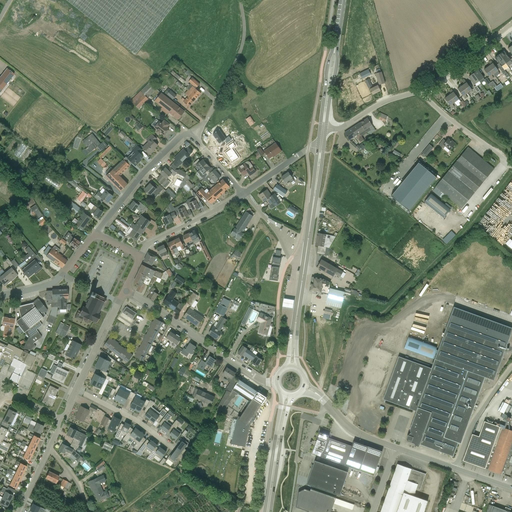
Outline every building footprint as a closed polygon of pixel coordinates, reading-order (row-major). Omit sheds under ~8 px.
[(65,0),(135,55),(178,0),(65,0)] [(499,54),(498,54),(505,63),(510,60),(504,51),(502,52),(499,54)] [(505,63),(498,54),(499,54),(496,56),(496,57),(495,58),(501,67),(505,63)] [(498,71),(491,61),(488,62),(490,65),(488,67),(494,74),(498,71)] [(484,70),(491,80),(493,78),(492,75),(494,74),(488,67),(484,70)] [(368,69),(368,70),(367,68),(359,72),(360,74),(362,78),(370,74),(368,69)] [(0,91),(14,75),(7,69),(0,77),(0,91)] [(478,70),(473,73),(479,81),(481,84),(485,81),(488,85),(489,86),(490,87),(492,86),(487,78),(484,80),(483,78),(478,70)] [(385,83),(383,79),(381,72),(378,73),(376,74),(379,85),(385,83)] [(180,78),(175,73),(174,75),(179,80),(183,84),(185,82),(181,77),(180,78)] [(475,84),(479,81),(473,73),(469,77),(474,84),(475,84)] [(189,81),(191,83),(186,88),(189,90),(191,92),(190,93),(196,99),(201,93),(196,89),(200,84),(192,78),(189,81)] [(365,80),(370,89),(372,95),(381,91),(378,85),(374,87),(374,85),(376,84),(374,79),(370,80),(369,79),(365,80)] [(467,93),(472,90),(465,80),(462,82),(464,84),(462,86),(467,93)] [(497,86),(496,86),(493,81),(491,83),(494,88),(497,92),(503,87),(501,84),(497,86)] [(149,82),(137,95),(141,98),(140,99),(144,103),(148,99),(147,98),(156,89),(149,82)] [(244,85),(239,83),(233,93),(238,96),(244,86),(243,86),(244,85)] [(457,89),(465,99),(467,97),(465,95),(467,93),(462,86),(457,89)] [(168,89),(165,93),(173,100),(176,96),(168,89)] [(459,99),(452,89),(449,91),(451,94),(449,95),(454,102),(454,103),(456,105),(460,102),(459,99)] [(184,102),(183,102),(189,107),(196,99),(190,93),(191,92),(189,90),(185,94),(188,97),(185,100),(183,98),(181,100),(184,102)] [(178,120),(184,112),(161,93),(155,101),(178,120)] [(141,98),(137,95),(130,102),(138,109),(144,103),(140,99),(141,98)] [(452,108),(454,107),(452,104),(454,103),(454,102),(449,95),(444,99),(452,108)] [(377,118),(382,120),(385,121),(387,116),(380,113),(377,118)] [(372,125),(368,118),(360,123),(364,130),(365,130),(367,133),(371,135),(372,133),(376,131),(374,128),(372,125)] [(170,125),(164,120),(161,124),(159,122),(155,128),(164,135),(168,129),(167,128),(170,125)] [(344,133),(349,140),(354,137),(355,137),(359,144),(364,141),(362,137),(367,133),(365,130),(364,130),(360,123),(344,133)] [(213,135),(213,136),(214,138),(215,138),(219,144),(224,140),(226,144),(231,140),(229,136),(226,139),(219,130),(213,134),(213,135)] [(82,142),(87,148),(86,149),(89,153),(92,150),(93,151),(97,147),(101,152),(108,146),(104,141),(100,144),(92,134),(82,142)] [(158,145),(154,141),(156,139),(152,134),(146,140),(149,142),(143,148),(150,155),(154,150),(153,150),(158,145)] [(443,139),(439,145),(443,149),(445,146),(450,150),(455,144),(452,141),(451,142),(448,139),(446,141),(443,139)] [(20,143),(15,156),(21,158),(26,145),(20,143)] [(231,161),(232,162),(239,158),(232,148),(236,146),(233,143),(228,146),(230,149),(225,153),(230,159),(229,159),(231,162),(231,161)] [(281,151),(276,143),(264,151),(269,158),(276,154),(276,155),(281,151)] [(143,157),(139,152),(141,150),(137,145),(132,150),(134,152),(128,158),(135,166),(139,163),(138,162),(143,157)] [(99,158),(101,159),(112,149),(110,146),(99,157),(99,158)] [(426,156),(432,150),(427,146),(422,153),(426,156)] [(439,196),(442,192),(461,209),(475,192),(475,193),(494,169),(493,168),(490,166),(487,163),(486,162),(486,163),(483,160),(482,159),(479,157),(479,156),(475,154),(471,150),(468,148),(468,147),(435,187),(432,191),(439,196)] [(190,155),(189,155),(192,152),(188,148),(185,151),(183,149),(179,154),(185,160),(190,155)] [(173,164),(177,168),(180,164),(181,165),(185,160),(179,154),(174,159),(176,160),(173,164)] [(101,159),(99,158),(96,161),(103,168),(106,164),(101,159)] [(111,167),(109,169),(106,172),(106,176),(121,191),(128,184),(120,176),(130,166),(124,160),(124,159),(113,170),(111,167)] [(198,159),(194,163),(196,166),(196,165),(200,170),(207,164),(204,161),(204,162),(202,160),(200,161),(198,159)] [(237,168),(239,170),(243,176),(248,173),(250,176),(256,172),(252,166),(253,166),(250,162),(249,162),(248,161),(246,162),(237,168)] [(392,197),(410,212),(437,179),(419,163),(392,197)] [(203,179),(205,178),(210,173),(208,171),(210,169),(208,167),(209,166),(207,164),(200,170),(197,172),(203,179)] [(171,181),(170,180),(177,173),(185,178),(187,174),(179,169),(178,170),(174,170),(174,171),(170,168),(168,170),(165,168),(160,173),(162,175),(170,183),(171,181)] [(206,179),(209,176),(215,183),(219,180),(218,179),(221,177),(214,170),(215,170),(214,169),(210,173),(205,178),(206,179)] [(281,177),(285,183),(289,180),(291,183),(294,181),(292,178),(288,172),(281,177)] [(165,188),(165,187),(170,183),(162,175),(157,180),(165,188)] [(29,177),(26,181),(26,182),(24,184),(29,188),(31,186),(30,185),(33,181),(29,177)] [(212,195),(216,200),(225,192),(224,191),(229,187),(223,180),(223,179),(222,180),(223,180),(218,184),(210,191),(213,195),(212,195)] [(195,186),(189,180),(186,182),(192,188),(195,186)] [(157,195),(163,189),(160,185),(156,189),(150,184),(144,190),(150,195),(154,192),(157,195)] [(273,189),(280,194),(279,195),(283,197),(286,192),(276,185),(273,189)] [(176,196),(169,189),(170,187),(169,186),(167,188),(168,188),(165,190),(174,198),(176,196)] [(102,203),(104,200),(108,203),(113,196),(109,193),(112,191),(107,187),(104,190),(106,191),(103,195),(99,192),(96,195),(95,197),(102,203)] [(511,187),(502,200),(511,208),(511,187)] [(211,204),(216,200),(212,195),(213,195),(210,191),(207,194),(202,188),(196,193),(201,199),(204,196),(211,204)] [(273,202),(275,206),(281,203),(275,193),(271,196),(267,190),(259,195),(263,202),(266,200),(270,204),(273,202)] [(81,203),(87,195),(83,192),(82,192),(76,200),(81,203)] [(187,204),(190,209),(192,208),(193,211),(199,208),(197,203),(200,202),(197,196),(194,192),(192,193),(196,200),(187,204)] [(450,209),(444,205),(431,194),(424,202),(443,218),(450,210),(450,209)] [(129,208),(134,212),(136,209),(137,209),(141,212),(141,213),(146,207),(140,202),(138,205),(134,201),(129,208)] [(78,212),(82,207),(75,202),(72,207),(70,210),(75,214),(77,211),(78,212)] [(168,213),(175,210),(171,202),(166,208),(168,213)] [(188,215),(186,211),(190,209),(187,204),(186,202),(180,205),(182,208),(178,210),(178,209),(175,210),(177,214),(180,213),(182,218),(188,215)] [(29,209),(32,212),(31,213),(35,220),(42,215),(37,208),(35,205),(29,209)] [(103,212),(98,208),(95,206),(90,212),(94,214),(94,215),(98,218),(103,212)] [(288,210),(295,214),(298,210),(291,206),(288,210)] [(255,213),(254,213),(250,211),(251,209),(249,208),(248,209),(248,208),(246,212),(253,216),(255,213)] [(230,235),(239,240),(244,233),(243,232),(253,216),(246,212),(235,228),(235,227),(230,235)] [(76,225),(83,230),(91,218),(84,213),(76,225)] [(169,215),(163,218),(167,225),(173,222),(172,220),(176,217),(174,213),(169,215)] [(141,219),(136,226),(133,223),(130,227),(133,229),(141,235),(150,222),(141,215),(139,218),(141,219)] [(43,218),(38,222),(41,226),(46,223),(43,218)] [(117,219),(116,220),(127,228),(128,227),(117,219)] [(137,241),(141,235),(133,229),(129,236),(137,241)] [(197,242),(200,241),(195,230),(189,233),(192,240),(195,239),(197,242)] [(443,240),(447,244),(456,234),(452,231),(443,240)] [(183,236),(188,247),(191,246),(189,242),(192,240),(189,233),(183,236)] [(333,236),(326,235),(317,233),(316,244),(315,245),(318,246),(322,247),(326,247),(329,248),(336,237),(333,236)] [(66,241),(69,244),(76,249),(80,243),(70,236),(66,241)] [(511,240),(508,236),(503,241),(511,249),(511,248),(511,240)] [(182,250),(184,248),(179,238),(173,241),(177,248),(180,246),(182,250)] [(167,243),(173,254),(175,253),(175,254),(179,252),(177,248),(173,241),(167,243)] [(166,251),(167,251),(164,245),(157,249),(161,257),(168,254),(166,251)] [(46,256),(62,268),(67,261),(61,257),(62,256),(58,253),(60,250),(54,246),(52,249),(48,246),(42,254),(46,256)] [(326,247),(322,247),(318,246),(316,254),(321,255),(325,255),(326,247)] [(22,258),(28,265),(34,273),(35,273),(34,272),(38,269),(38,270),(41,268),(33,258),(36,256),(28,247),(25,250),(28,253),(22,258)] [(206,248),(203,250),(208,261),(211,259),(206,248)] [(242,253),(236,250),(231,256),(238,260),(242,253)] [(152,265),(156,257),(148,253),(144,261),(152,265)] [(280,258),(275,257),(273,257),(271,267),(270,276),(269,280),(278,281),(278,277),(277,277),(279,268),(280,263),(281,258),(280,258)] [(171,262),(169,258),(162,261),(164,266),(171,262)] [(18,266),(13,259),(10,262),(13,265),(15,268),(18,266)] [(321,259),(317,267),(326,272),(328,268),(331,270),(333,266),(323,260),(321,259)] [(34,273),(28,265),(21,270),(28,278),(34,273)] [(153,276),(154,276),(160,279),(162,274),(156,271),(142,265),(139,272),(134,283),(139,285),(136,291),(141,293),(145,285),(148,286),(150,283),(151,283),(152,279),(154,276),(153,276)] [(328,268),(326,272),(334,277),(335,274),(340,277),(343,272),(338,269),(333,266),(331,270),(328,268)] [(4,273),(11,281),(11,280),(15,277),(15,278),(18,275),(15,272),(11,268),(4,273)] [(168,274),(166,271),(162,274),(160,279),(161,279),(166,281),(169,276),(168,274)] [(4,273),(0,276),(0,280),(5,286),(11,281),(4,273)] [(185,281),(178,275),(174,280),(182,286),(185,281)] [(311,283),(310,284),(309,291),(321,293),(321,292),(322,286),(323,279),(314,277),(313,283),(311,283)] [(323,279),(322,286),(321,292),(329,293),(326,305),(341,308),(345,292),(329,288),(330,287),(330,283),(323,279)] [(149,294),(150,294),(148,297),(153,301),(158,294),(157,293),(159,291),(153,287),(149,294)] [(68,299),(67,289),(57,290),(57,302),(57,307),(59,307),(59,310),(60,310),(66,309),(66,299),(68,299)] [(52,291),(46,291),(46,303),(46,304),(51,304),(51,308),(54,307),(54,310),(54,312),(56,312),(57,310),(57,307),(57,302),(57,290),(52,290),(52,291)] [(91,321),(92,322),(95,323),(96,322),(100,315),(98,314),(99,312),(100,310),(100,311),(101,310),(101,309),(102,308),(102,307),(103,306),(102,306),(104,302),(105,303),(106,299),(91,291),(90,295),(89,295),(90,297),(88,299),(87,299),(87,300),(86,302),(86,303),(85,303),(86,304),(84,307),(82,306),(80,311),(78,310),(78,311),(76,315),(74,319),(75,319),(75,318),(82,322),(82,320),(83,320),(84,322),(86,323),(89,323),(91,321)] [(168,296),(163,303),(174,310),(173,311),(178,314),(184,307),(173,299),(177,294),(172,291),(168,296)] [(198,296),(193,292),(186,303),(191,306),(195,301),(198,296)] [(47,311),(38,299),(29,305),(28,304),(18,306),(21,317),(16,321),(16,323),(17,325),(22,331),(23,333),(24,332),(33,343),(41,337),(36,330),(42,325),(39,321),(46,316),(44,313),(47,311)] [(227,308),(219,304),(215,312),(223,316),(227,308)] [(398,356),(385,394),(383,399),(416,411),(409,430),(411,433),(408,434),(407,437),(409,442),(414,444),(415,445),(418,446),(419,446),(420,444),(422,445),(453,456),(458,443),(461,444),(483,382),(480,375),(494,380),(511,329),(511,326),(453,306),(435,359),(431,368),(398,356)] [(125,309),(122,313),(132,320),(137,313),(127,307),(126,308),(125,307),(124,309),(125,309)] [(190,308),(187,313),(184,317),(185,316),(191,321),(191,322),(197,326),(203,317),(190,308)] [(259,333),(266,335),(271,319),(261,313),(257,320),(262,323),(259,333)] [(53,324),(55,318),(56,317),(49,314),(46,321),(53,324)] [(4,317),(3,322),(2,326),(1,327),(0,329),(1,331),(3,331),(3,335),(9,337),(11,327),(13,328),(14,319),(4,317)] [(217,339),(222,333),(219,331),(227,320),(222,317),(215,328),(213,327),(209,334),(217,339)] [(161,327),(162,327),(164,323),(155,318),(152,323),(151,324),(160,329),(161,327)] [(148,331),(157,336),(159,332),(158,332),(160,329),(151,324),(150,326),(151,326),(148,331)] [(61,331),(59,334),(58,335),(64,338),(67,332),(61,329),(61,331)] [(144,337),(153,342),(154,339),(155,340),(157,336),(148,331),(146,336),(145,336),(144,337)] [(171,331),(166,338),(172,342),(177,345),(182,338),(171,331)] [(404,348),(433,358),(437,347),(409,336),(404,348)] [(152,346),(152,345),(152,344),(153,342),(144,337),(143,339),(144,339),(143,340),(142,344),(150,349),(152,346)] [(104,346),(107,348),(108,348),(110,349),(116,341),(115,341),(114,341),(112,340),(110,338),(104,346)] [(66,351),(64,352),(63,355),(63,356),(67,358),(68,358),(68,357),(72,358),(75,351),(78,352),(81,345),(72,340),(72,341),(70,340),(68,345),(69,345),(67,351),(66,351)] [(116,341),(110,349),(112,351),(116,354),(121,347),(117,343),(116,341)] [(12,375),(9,380),(17,383),(20,376),(21,373),(22,373),(24,368),(25,364),(31,367),(36,357),(35,357),(36,354),(30,351),(29,354),(28,353),(28,354),(22,351),(8,344),(7,346),(1,343),(0,342),(0,365),(2,367),(5,362),(8,364),(10,360),(12,361),(7,371),(12,373),(12,375)] [(193,354),(195,351),(194,351),(194,350),(196,347),(190,343),(186,350),(184,349),(181,352),(187,356),(189,352),(191,353),(193,354)] [(137,350),(146,355),(148,352),(149,352),(150,349),(142,344),(139,349),(138,349),(137,350)] [(243,354),(248,358),(251,353),(252,353),(255,349),(252,347),(249,351),(246,350),(247,349),(243,346),(238,353),(242,356),(243,354)] [(121,347),(116,354),(119,357),(119,356),(122,358),(128,350),(126,349),(126,350),(121,347)] [(133,355),(129,353),(128,352),(129,351),(128,350),(122,358),(124,360),(127,363),(133,355)] [(137,352),(137,353),(135,357),(143,361),(146,357),(145,357),(146,355),(137,350),(137,352)] [(251,353),(248,358),(253,361),(252,363),(257,367),(262,360),(256,356),(254,354),(252,353),(251,353)] [(113,363),(114,360),(109,356),(107,360),(100,357),(98,362),(108,367),(111,362),(113,363)] [(210,356),(205,363),(202,360),(198,366),(203,370),(207,364),(212,367),(214,364),(215,363),(214,363),(216,360),(210,356)] [(98,362),(95,367),(102,370),(101,373),(104,374),(107,376),(108,373),(106,372),(108,367),(98,362)] [(68,372),(57,367),(51,378),(59,381),(61,378),(65,380),(68,372)] [(183,376),(187,370),(182,367),(178,373),(183,376)] [(47,372),(41,368),(37,376),(44,379),(47,372)] [(227,368),(222,374),(227,378),(226,379),(230,382),(225,389),(227,390),(231,392),(238,382),(237,382),(235,380),(237,377),(234,375),(235,373),(227,368)] [(103,377),(95,374),(93,379),(103,384),(106,379),(108,380),(110,377),(107,376),(104,374),(103,377)] [(95,388),(100,390),(103,384),(93,379),(90,384),(96,387),(95,388)] [(238,382),(231,392),(227,390),(217,407),(222,410),(230,396),(233,398),(232,398),(233,398),(236,393),(250,402),(240,416),(238,416),(231,444),(245,447),(251,422),(252,423),(255,418),(253,417),(262,404),(267,397),(258,392),(239,380),(238,382)] [(118,385),(116,390),(115,391),(118,392),(114,399),(119,402),(125,392),(120,389),(121,386),(118,385)] [(58,390),(54,388),(49,386),(42,402),(44,403),(44,404),(45,404),(48,405),(50,402),(53,403),(55,399),(54,399),(55,396),(55,397),(55,396),(56,395),(58,390)] [(199,390),(195,398),(211,405),(214,397),(199,390)] [(130,394),(125,392),(119,402),(124,404),(128,397),(131,399),(134,393),(131,392),(130,394)] [(135,410),(140,399),(135,397),(136,394),(134,393),(131,399),(133,400),(130,407),(135,410)] [(135,410),(140,412),(144,405),(146,407),(149,401),(146,400),(145,402),(140,399),(135,410)] [(154,402),(150,400),(149,401),(146,407),(144,412),(146,414),(145,416),(150,419),(156,410),(152,407),(154,402)] [(501,416),(509,419),(510,415),(508,414),(510,409),(511,409),(511,404),(505,402),(501,411),(503,412),(501,416)] [(76,418),(83,422),(86,416),(90,418),(94,411),(96,412),(97,408),(91,405),(89,410),(81,406),(79,410),(80,411),(76,418)] [(15,420),(18,414),(19,415),(21,412),(9,406),(8,409),(9,410),(6,415),(13,419),(15,420)] [(160,413),(156,410),(150,419),(154,423),(156,421),(158,423),(167,412),(163,409),(160,413)] [(171,416),(167,413),(159,424),(162,426),(161,427),(167,432),(168,431),(172,425),(167,421),(171,416)] [(12,425),(11,425),(10,424),(13,419),(6,415),(3,421),(2,421),(1,424),(11,428),(12,425)] [(32,418),(26,415),(22,422),(28,425),(29,423),(32,418)] [(106,426),(109,420),(110,419),(104,416),(100,424),(106,427),(106,426)] [(106,426),(109,427),(108,428),(116,431),(121,420),(114,416),(111,421),(109,420),(106,426)] [(495,422),(494,425),(492,424),(493,421),(487,419),(486,422),(485,421),(479,437),(478,436),(475,445),(469,442),(463,461),(485,468),(488,469),(496,447),(493,446),(500,427),(499,427),(500,424),(495,422)] [(176,439),(181,432),(176,428),(180,423),(176,420),(172,425),(168,431),(171,432),(169,434),(176,439)] [(29,424),(27,429),(32,432),(33,430),(40,434),(43,426),(37,423),(35,427),(29,424)] [(122,433),(126,435),(131,428),(130,427),(131,425),(125,423),(124,425),(121,423),(115,436),(119,438),(122,433)] [(0,427),(0,433),(5,436),(7,431),(8,432),(11,428),(1,424),(0,425),(0,426),(0,427)] [(67,435),(74,438),(70,446),(76,451),(81,441),(77,440),(81,432),(70,428),(67,435)] [(130,438),(133,440),(140,432),(136,428),(134,430),(131,428),(126,435),(123,439),(127,442),(130,438)] [(500,474),(504,475),(511,456),(511,453),(511,431),(503,428),(496,447),(488,469),(488,470),(492,471),(491,471),(492,472),(493,472),(494,472),(500,474)] [(140,432),(133,440),(136,443),(133,447),(137,450),(146,439),(143,437),(145,435),(140,432)] [(319,432),(316,441),(314,441),(312,442),(313,445),(315,445),(312,454),(374,475),(382,451),(353,441),(352,446),(328,438),(329,435),(319,432)] [(7,443),(2,441),(5,436),(0,433),(0,444),(8,449),(10,444),(8,442),(7,443)] [(40,439),(33,435),(33,436),(30,434),(29,436),(32,438),(31,441),(37,444),(40,439)] [(147,448),(152,452),(156,447),(157,445),(151,440),(150,442),(147,439),(139,450),(143,453),(147,448)] [(188,443),(183,439),(179,443),(180,443),(176,449),(185,456),(189,452),(184,448),(188,443)] [(37,444),(31,441),(28,447),(34,450),(37,444)] [(0,448),(6,452),(8,449),(0,444),(0,448)] [(70,446),(70,447),(62,444),(59,451),(65,453),(67,454),(67,455),(67,456),(69,457),(70,457),(71,454),(79,461),(82,458),(75,451),(76,451),(70,446)] [(28,447),(25,452),(32,455),(34,450),(28,447)] [(156,455),(161,459),(166,452),(160,447),(158,449),(156,447),(152,452),(147,458),(152,460),(156,455)] [(170,455),(167,459),(173,463),(177,458),(182,461),(185,456),(176,449),(171,455),(170,455)] [(23,451),(21,454),(20,454),(19,456),(23,457),(23,458),(29,461),(32,455),(25,452),(23,451)] [(105,467),(104,467),(105,466),(104,464),(105,463),(104,461),(96,468),(97,469),(97,468),(99,472),(105,467)] [(348,472),(343,470),(315,461),(306,484),(335,494),(340,496),(348,472)] [(20,463),(16,462),(15,464),(19,465),(17,469),(24,472),(26,466),(20,463)] [(397,464),(380,511),(423,511),(428,501),(414,496),(417,488),(420,489),(426,474),(397,464)] [(24,472),(17,469),(15,474),(21,477),(24,472)] [(12,480),(18,483),(21,477),(15,474),(12,473),(8,471),(7,473),(10,474),(8,478),(12,480)] [(49,472),(46,478),(56,483),(59,477),(49,472)] [(103,492),(99,484),(106,481),(104,476),(97,479),(89,482),(91,487),(92,487),(95,494),(98,501),(109,496),(107,490),(103,492)] [(10,485),(9,486),(16,489),(18,483),(12,480),(11,483),(7,481),(6,483),(10,485)] [(63,480),(60,485),(64,488),(64,487),(68,489),(71,484),(67,482),(63,480)] [(12,495),(6,492),(7,489),(3,487),(1,492),(5,494),(3,498),(9,501),(12,495)] [(330,511),(336,498),(310,489),(310,491),(305,489),(298,492),(296,507),(307,511),(308,511),(307,511),(330,511)] [(1,502),(0,501),(0,504),(7,507),(9,501),(3,498),(1,502)]
